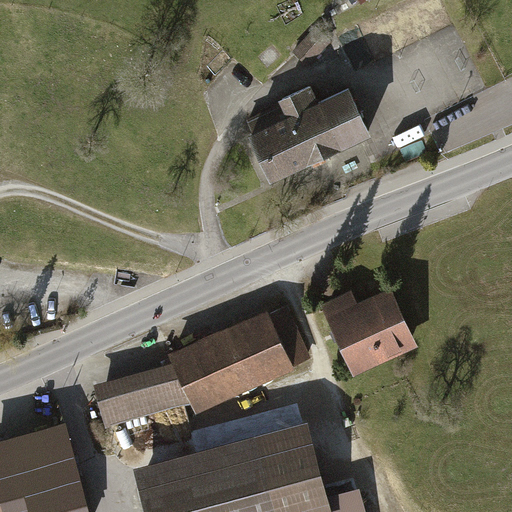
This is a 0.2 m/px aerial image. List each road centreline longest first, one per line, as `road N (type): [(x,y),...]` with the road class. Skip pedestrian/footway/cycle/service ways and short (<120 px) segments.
road 1 (tertiary): [(511,160),(0,381)]
road 2 (track): [(275,257),(322,367),(332,416),(383,511)]
road 3 (track): [(102,511),(103,493),(53,360)]
